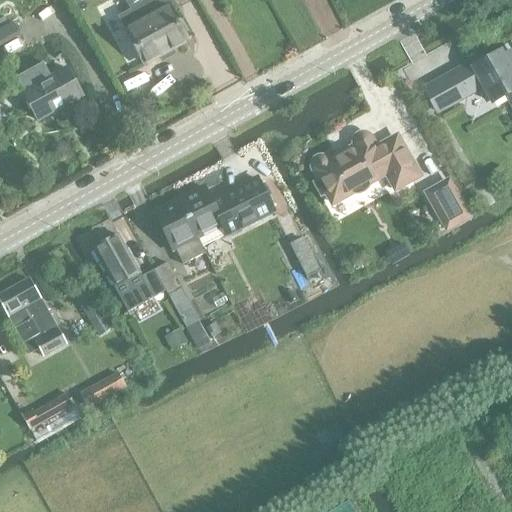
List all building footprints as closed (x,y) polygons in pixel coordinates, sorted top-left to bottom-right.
[(171,13),(176,10),(170,0),(146,0),(147,1),(131,9),(132,11),(130,11),(119,18),(143,63),(159,55),(170,49),(186,41),(171,13)] [(15,22),(0,26),(0,41),(20,35),(15,22)] [(511,104),(511,52),(502,57),(499,53),(474,67),(471,63),(426,89),(426,90),(425,91),(436,111),(437,110),(438,111),(483,86),(492,103),(507,95),(511,104)] [(65,67),(20,91),(37,121),(81,97),(65,67)] [(334,203),(350,194),(355,194),(359,194),(363,193),(366,190),(368,187),(371,182),(386,173),(395,189),(418,176),(396,138),(375,149),(368,137),(365,135),(360,135),(357,137),(354,141),(354,145),(355,147),(348,151),(349,153),(336,160),(335,158),(327,162),(326,160),(323,158),(319,158),(315,160),(313,164),(313,168),(319,180),(313,183),(321,197),(327,194),(331,203),(333,202),(334,203)] [(212,204),(204,188),(179,201),(202,248),(273,211),(257,179),(232,192),(233,194),(212,204)] [(448,182),(427,194),(447,229),(468,217),(448,182)] [(205,254),(202,248),(179,201),(154,213),(172,250),(174,249),(183,265),(205,254)] [(114,218),(99,226),(106,240),(121,232),(114,218)] [(118,235),(92,249),(114,288),(139,274),(118,235)] [(323,281),(302,238),(290,244),(311,287),(323,281)] [(153,270),(165,292),(198,349),(209,342),(197,322),(199,321),(167,263),(153,270)] [(165,292),(153,270),(141,277),(152,299),(165,292)] [(28,279),(12,288),(49,353),(65,345),(28,279)] [(49,353),(12,288),(0,294),(0,302),(29,354),(39,349),(44,357),(49,353)] [(87,288),(75,296),(99,337),(112,329),(87,288)] [(215,323),(205,328),(211,339),(221,333),(215,323)] [(166,340),(172,351),(186,343),(180,332),(166,340)] [(89,413),(126,392),(116,373),(79,394),(89,413)] [(29,432),(73,406),(66,393),(32,413),(30,409),(20,415),(29,432)] [(316,434),(322,447),(344,436),(337,423),(316,434)]
